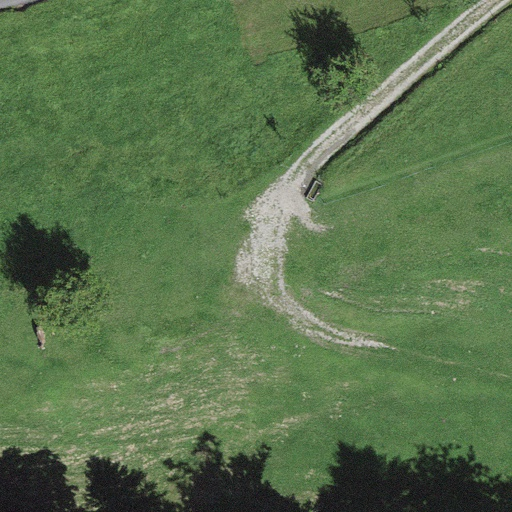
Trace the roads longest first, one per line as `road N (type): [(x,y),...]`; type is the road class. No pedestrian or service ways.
road 1 (track): [(256,268),(276,204),(401,80),(501,0)]
road 2 (track): [(256,268),(294,316),(362,352),(467,370)]
